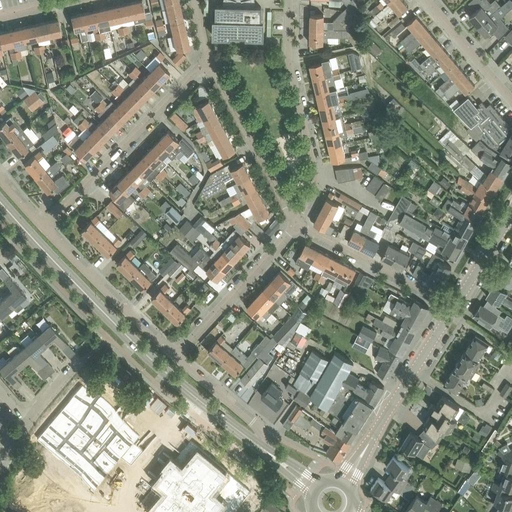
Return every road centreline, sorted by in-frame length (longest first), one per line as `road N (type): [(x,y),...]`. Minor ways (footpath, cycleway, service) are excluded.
road 1 (secondary): [(255,443),(101,312),(0,199)]
road 2 (residential): [(44,226),(208,58)]
road 3 (residential): [(296,225),(315,175),(288,60),(290,0)]
road 4 (residential): [(296,225),(208,58)]
road 5 (residential): [(175,357),(44,226)]
road 6 (residential): [(296,225),(456,306)]
road 7 (residential): [(175,357),(296,225)]
road 8 (tertiary): [(362,454),(456,306)]
road 9 (residential): [(511,100),(426,0)]
road 10 (residential): [(255,443),(259,428),(175,357)]
